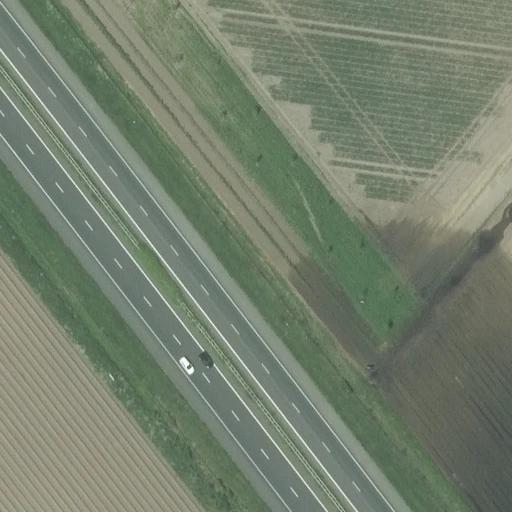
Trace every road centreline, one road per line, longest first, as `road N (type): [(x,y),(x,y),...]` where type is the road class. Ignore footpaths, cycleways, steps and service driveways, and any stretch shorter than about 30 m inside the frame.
road 1 (motorway): [(370,511),(0,36)]
road 2 (motorway): [(0,118),(305,511)]
road 3 (track): [(511,217),(397,351)]
